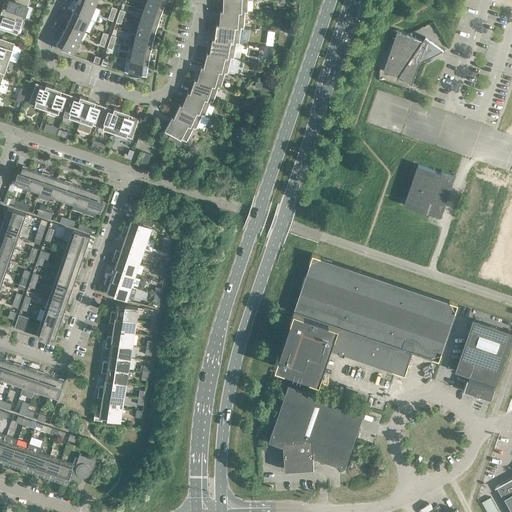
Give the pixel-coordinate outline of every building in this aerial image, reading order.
[(29,0),(9,0),(8,3),(4,2),(2,9),(0,9),(23,17),(29,0)] [(94,7),(77,0),(73,11),(89,18),(94,7)] [(164,4),(153,0),(147,0),(143,10),(160,16),(164,4)] [(222,0),(222,10),(222,11),(245,12),(247,12),(247,0),(222,0)] [(23,17),(0,9),(1,10),(0,13),(0,17),(3,18),(2,21),(0,20),(0,28),(17,34),(23,17)] [(160,16),(143,10),(139,22),(156,27),(160,16)] [(219,19),(219,25),(241,27),(241,28),(243,28),(245,12),(222,11),(222,10),(220,10),(219,19)] [(89,18),(73,11),(68,22),(83,30),(89,18)] [(83,30),(68,22),(62,33),(78,41),(83,30)] [(156,27),(139,22),(136,35),(153,39),(156,27)] [(215,33),(214,39),(236,42),(236,43),(239,43),(241,28),(241,27),(219,25),(216,25),(215,33)] [(422,41),(397,32),(383,71),(398,76),(411,85),(419,62),(443,51),(424,37),(422,41)] [(78,41),(62,33),(56,44),(71,53),(78,41)] [(136,35),(131,33),(128,46),(133,47),(150,51),(153,39),(136,35)] [(0,57),(8,60),(14,43),(0,37),(0,57)] [(210,47),(209,53),(231,57),(231,58),(233,58),(236,43),(236,42),(214,39),(212,38),(210,47)] [(150,51),(133,47),(131,59),(148,62),(150,51)] [(204,61),(203,66),(203,67),(225,72),(225,73),(227,73),(231,58),(231,57),(209,53),(207,52),(204,61)] [(8,60),(0,57),(0,76),(3,77),(8,60)] [(146,75),(148,62),(131,59),(126,59),(125,70),(129,71),(129,73),(146,75)] [(198,75),(197,80),(218,86),(218,87),(220,88),(225,73),(225,72),(203,67),(203,66),(201,66),(198,75)] [(191,88),(190,93),(189,93),(211,100),(210,101),(213,102),(218,87),(218,86),(197,80),(194,79),(191,88)] [(29,103),(46,109),(54,86),(53,87),(46,84),(44,88),(42,87),(42,85),(42,86),(43,85),(35,83),(29,103)] [(54,86),(46,109),(58,113),(60,106),(65,107),(66,107),(70,95),(63,92),(63,93),(64,93),(63,95),(60,94),(61,90),(54,87),(54,86)] [(184,100),(182,105),(203,114),(202,114),(205,115),(210,101),(211,100),(189,93),(190,93),(187,92),(184,100)] [(19,95),(17,101),(23,103),(25,97),(19,95)] [(77,97),(70,95),(66,107),(65,107),(63,115),(80,121),(88,98),(87,99),(80,96),(79,100),(76,99),(76,97),(77,97)] [(88,98),(80,121),(97,126),(104,106),(98,104),(97,104),(98,104),(97,106),(94,105),(95,101),(88,99),(88,98)] [(176,112),(173,117),(173,118),(194,127),(193,128),(196,129),(202,114),(203,114),(182,105),(179,104),(176,112)] [(111,108),(104,106),(97,126),(114,132),(122,109),(121,110),(114,108),(113,112),(110,111),(110,109),(111,108)] [(122,109),(114,132),(132,138),(139,118),(139,119),(139,118),(132,116),(131,116),(132,116),(131,118),(128,117),(129,113),(122,110),(122,109)] [(171,116),(167,124),(164,130),(170,133),(167,139),(180,147),(184,140),(186,141),(193,128),(194,127),(173,118),(173,117),(171,116)] [(151,154),(144,152),(140,163),(147,166),(151,154)] [(455,177),(418,164),(404,205),(441,218),(455,177)] [(16,184),(28,188),(34,170),(26,168),(26,167),(26,166),(25,169),(22,168),(20,172),(18,171),(14,181),(17,182),(16,184)] [(42,173),(34,170),(28,188),(39,192),(45,174),(42,173),(43,172),(42,172),(42,173)] [(48,175),(45,174),(39,192),(51,196),(57,178),(49,175),(49,174),(48,175)] [(65,181),(57,178),(51,196),(62,200),(68,182),(65,181),(65,180),(65,181)] [(71,183),(68,182),(62,200),(73,204),(79,186),(72,183),(72,182),(71,182),(71,183)] [(475,184),(448,263),(480,274),(507,195),(475,184)] [(87,189),(79,186),(73,204),(72,208),(83,212),(91,190),(88,189),(88,188),(87,189)] [(94,191),(91,190),(83,212),(95,216),(97,210),(100,210),(103,200),(101,200),(103,194),(94,191),(95,190),(94,190),(94,191)] [(16,201),(14,207),(21,209),(23,203),(16,201)] [(30,205),(23,203),(21,209),(28,211),(30,205)] [(25,214),(8,208),(5,216),(4,215),(4,216),(5,216),(4,219),(21,225),(28,228),(28,227),(27,227),(30,219),(29,216),(25,215),(25,214)] [(39,208),(37,214),(44,217),(46,211),(39,208)] [(52,213),(46,211),(44,217),(50,219),(52,213)] [(61,216),(59,222),(66,224),(68,219),(61,216)] [(124,224),(122,230),(147,239),(148,238),(147,238),(151,227),(154,228),(155,227),(151,226),(153,221),(138,216),(136,221),(130,219),(130,220),(128,226),(124,224)] [(21,225),(4,219),(3,222),(2,222),(1,222),(2,223),(0,229),(0,230),(18,237),(21,225)] [(75,221),(68,219),(66,224),(73,227),(75,221)] [(80,222),(78,228),(85,231),(87,225),(80,222)] [(40,224),(37,231),(43,233),(46,226),(40,224)] [(54,229),(48,227),(46,234),(52,236),(54,229)] [(90,236),(72,229),(68,241),(86,247),(87,244),(88,245),(88,244),(87,244),(90,236)] [(18,237),(0,230),(0,243),(14,248),(18,237)] [(147,239),(122,230),(120,235),(125,237),(122,243),(121,243),(143,251),(144,250),(143,250),(147,239)] [(43,233),(37,231),(35,238),(41,240),(43,233)] [(52,236),(46,234),(44,241),(50,243),(52,236)] [(86,247),(68,241),(64,253),(82,259),(85,251),(86,251),(85,250),(86,247)] [(14,248),(0,243),(0,256),(10,259),(14,248)] [(143,251),(121,243),(122,244),(120,250),(116,248),(114,254),(139,262),(143,251)] [(32,247),(30,254),(36,256),(38,249),(32,247)] [(47,252),(41,250),(38,257),(44,259),(47,252)] [(82,259),(64,253),(60,264),(78,270),(79,267),(80,267),(79,267),(82,259)] [(36,256),(30,254),(27,260),(33,262),(36,256)] [(139,262),(114,254),(112,260),(116,262),(114,267),(113,266),(113,267),(135,274),(139,263),(139,262)] [(312,254),(293,309),(274,366),(318,380),(329,347),(339,350),(338,352),(343,354),(344,352),(358,357),(359,352),(405,368),(411,350),(438,359),(457,303),(312,254)] [(10,259),(0,256),(0,268),(6,271),(10,259)] [(44,259),(38,257),(36,263),(42,265),(44,259)] [(78,270),(60,264),(56,275),(74,281),(77,274),(78,274),(78,273),(77,273),(78,270)] [(135,274),(113,267),(114,267),(112,273),(108,271),(106,278),(131,286),(132,283),(137,285),(139,279),(134,277),(135,275),(135,274)] [(24,269),(22,276),(28,278),(30,271),(24,269)] [(39,274),(33,272),(31,279),(36,281),(39,274)] [(74,281),(56,275),(52,287),(70,293),(71,290),(72,290),(73,290),(71,289),(74,281)] [(28,278),(22,276),(20,283),(25,285),(28,278)] [(131,286),(106,278),(104,283),(108,285),(106,291),(105,291),(130,300),(130,299),(127,298),(131,286),(131,287),(131,286)] [(36,281),(31,279),(28,286),(34,288),(36,281)] [(70,293),(52,287),(49,298),(66,304),(69,296),(70,297),(70,296),(69,296),(70,293)] [(17,292),(14,299),(20,301),(22,294),(17,292)] [(31,297),(25,295),(23,302),(29,304),(31,297)] [(66,304),(49,298),(45,309),(63,316),(64,312),(65,313),(65,312),(64,312),(66,304)] [(20,301),(14,299),(12,306),(18,308),(20,301)] [(29,304),(23,302),(21,309),(26,311),(29,304)] [(111,310),(110,316),(137,320),(136,320),(138,308),(141,308),(142,308),(116,304),(116,305),(115,311),(111,310)] [(63,316),(45,309),(41,321),(59,327),(61,319),(62,319),(63,319),(62,319),(63,316)] [(8,317),(14,319),(16,312),(10,310),(8,317)] [(17,320),(14,328),(25,332),(30,317),(25,315),(19,313),(17,320)] [(137,320),(110,316),(109,322),(114,323),(113,329),(111,329),(135,333),(135,332),(134,332),(136,320),(137,320)] [(511,332),(473,319),(455,369),(455,371),(469,376),(468,379),(467,379),(463,390),(464,391),(490,400),(511,336),(511,332)] [(59,327),(41,321),(37,332),(39,333),(38,336),(48,339),(49,337),(53,338),(54,335),(57,336),(57,335),(56,335),(59,327)] [(135,333),(111,329),(112,329),(111,336),(107,335),(106,341),(133,345),(132,345),(134,333),(135,333)] [(133,345),(106,341),(105,347),(110,347),(109,354),(107,354),(131,358),(131,357),(130,357),(132,345),(133,345)] [(131,358),(107,354),(109,354),(108,361),(103,360),(102,366),(129,370),(128,370),(130,358),(131,358)] [(14,363),(6,360),(0,378),(11,382),(18,364),(15,363),(15,362),(14,362),(14,363)] [(21,365),(18,364),(11,382),(23,386),(29,368),(21,365),(21,364),(21,365)] [(129,370),(102,366),(101,372),(106,372),(105,379),(103,378),(103,379),(127,382),(126,382),(128,370),(129,370)] [(37,371),(29,368),(23,386),(34,390),(40,372),(37,371),(38,370),(37,370),(37,371)] [(43,373),(40,372),(34,390),(46,394),(52,376),(44,373),(44,372),(43,373)] [(60,379),(52,376),(46,394),(57,398),(63,381),(60,379),(60,378),(60,379)] [(127,382),(103,379),(105,379),(104,386),(99,385),(98,391),(125,395),(124,394),(126,383),(127,383),(127,382)] [(268,440),(282,445),(284,470),(313,468),(313,460),(313,455),(344,466),(358,427),(360,422),(364,409),(357,407),(288,383),(268,440)] [(346,387),(342,398),(365,406),(369,395),(346,387)] [(125,395),(98,391),(97,396),(102,397),(101,404),(99,403),(99,404),(123,407),(122,407),(124,395),(125,395)] [(12,404),(5,402),(3,407),(10,410),(12,404)] [(123,407),(99,404),(101,404),(100,410),(95,410),(93,419),(102,420),(102,417),(124,421),(124,420),(120,419),(122,408),(123,408),(123,407)] [(21,407),(19,413),(26,415),(28,409),(21,407)] [(34,412),(28,409),(26,415),(32,417),(34,412)] [(9,413),(2,410),(0,415),(0,416),(7,418),(9,413)] [(39,413),(37,419),(44,421),(46,416),(39,413)] [(25,418),(18,416),(16,421),(23,424),(25,418)] [(31,420),(25,418),(23,424),(29,426),(31,420)] [(43,424),(36,422),(34,428),(41,430),(43,424)] [(59,430),(52,427),(50,433),(57,435),(59,430)] [(66,432),(59,430),(57,435),(64,438),(66,432)] [(77,436),(70,433),(68,439),(75,442),(77,436)] [(16,444),(4,440),(0,452),(0,458),(6,460),(6,461),(7,460),(10,461),(16,444)] [(27,447),(16,444),(10,461),(13,462),(12,463),(13,464),(13,463),(21,465),(27,447)] [(39,451),(27,447),(21,465),(29,468),(29,469),(29,468),(32,469),(39,451)] [(50,455),(39,451),(32,469),(35,470),(35,471),(36,471),(36,470),(44,473),(50,455)] [(75,465),(73,464),(68,476),(71,477),(71,478),(80,481),(82,475),(83,476),(84,476),(85,475),(86,475),(87,474),(88,473),(88,472),(92,473),(96,460),(79,454),(75,465)] [(61,459),(50,455),(44,473),(52,476),(51,477),(52,477),(52,476),(55,477),(61,459)] [(73,463),(61,459),(55,477),(58,478),(58,479),(59,478),(67,481),(68,476),(73,464),(73,463)] [(511,477),(496,487),(502,497),(505,495),(506,498),(505,498),(511,510),(511,477)]
